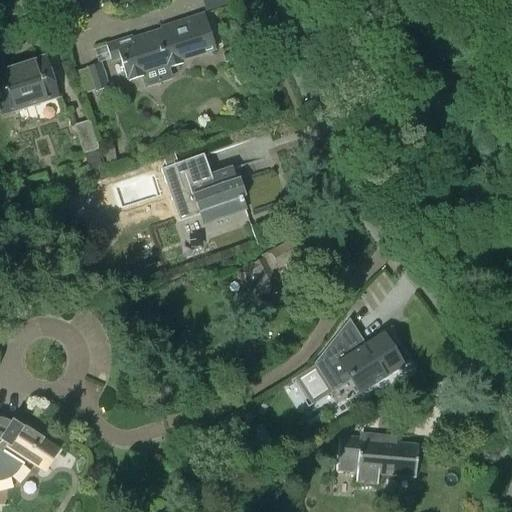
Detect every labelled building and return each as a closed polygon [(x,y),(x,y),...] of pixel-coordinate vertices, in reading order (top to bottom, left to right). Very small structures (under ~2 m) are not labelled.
[(225,0),(201,0),(206,13),(227,5),(225,0)] [(180,62),(214,51),(203,16),(160,30),(160,32),(131,41),(131,39),(105,47),(110,62),(119,59),(125,80),(127,80),(127,82),(143,77),(142,74),(165,67),(166,70),(168,70),(181,65),(180,62)] [(0,73),(0,107),(3,117),(17,112),(16,110),(55,97),(43,60),(0,73)] [(106,89),(99,66),(75,73),(82,96),(106,89)] [(73,126),(82,155),(98,150),(89,121),(73,126)] [(244,209),(230,170),(209,178),(202,156),(160,171),(177,219),(200,211),(204,223),(244,209)] [(173,157),(162,160),(165,169),(176,165),(173,157)] [(60,190),(62,198),(85,190),(83,184),(76,186),(75,185),(60,190)] [(77,201),(64,205),(68,215),(81,210),(77,201)] [(310,260),(294,269),(301,283),(347,260),(329,223),(259,258),(261,261),(251,266),(259,282),(270,277),(268,273),(291,261),(292,262),(301,258),(300,256),(306,252),(310,260)] [(270,277),(259,282),(249,287),(257,303),(278,293),(270,277)] [(364,346),(348,321),(313,366),(320,377),(325,374),(333,388),(346,379),(349,383),(351,382),(359,395),(366,391),(401,369),(380,336),(364,346)] [(0,482),(0,483),(3,482),(5,481),(7,480),(10,479),(12,477),(14,476),(16,474),(17,472),(24,461),(43,474),(59,450),(20,424),(18,427),(10,421),(8,423),(6,422),(4,421),(2,420),(0,420),(0,482)] [(335,468),(356,469),(354,483),(377,485),(377,475),(414,479),(417,447),(359,442),(359,440),(338,438),(335,468)]
